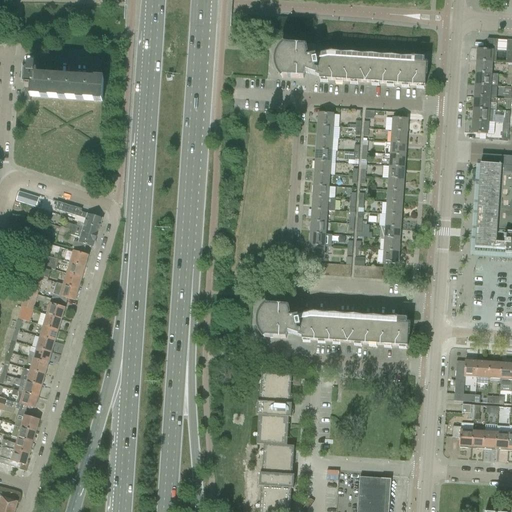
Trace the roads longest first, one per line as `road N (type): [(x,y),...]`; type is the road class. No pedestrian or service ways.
road 1 (residential): [(438,305),(291,288),(299,99),(451,108)]
road 2 (unclassified): [(33,489),(113,214),(6,176)]
road 3 (primary): [(138,243),(69,511)]
road 4 (primary): [(183,271),(201,0)]
road 5 (primary): [(138,243),(121,511)]
road 6 (primary): [(155,0),(138,243)]
road 7 (primary): [(166,511),(183,271)]
road 8 (primary): [(198,511),(183,271)]
road 9 (residential): [(321,465),(310,455),(317,362),(434,368)]
road 10 (unclassified): [(6,176),(17,49),(94,55)]
road 11 (tertiary): [(438,305),(451,108)]
